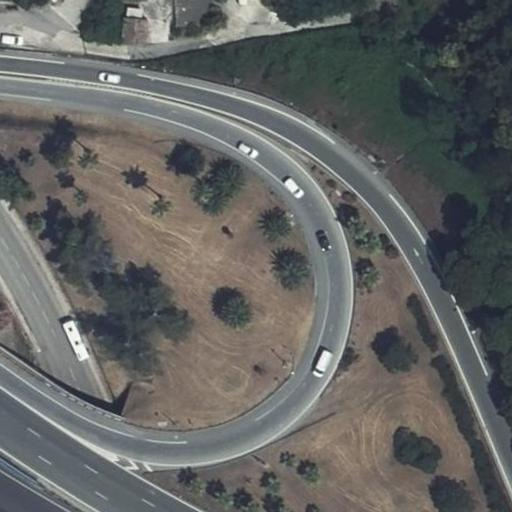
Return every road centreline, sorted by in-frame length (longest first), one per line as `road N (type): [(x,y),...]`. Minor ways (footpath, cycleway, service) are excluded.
road 1 (motorway): [(0,87),(165,110),(261,148),(320,206),(339,265),(332,337),(314,380),(294,405),(232,445),(175,453),(112,441),(0,375)]
road 2 (motorway): [(511,459),(405,230),(311,138),(214,99),(0,64)]
road 3 (tertiary): [(123,511),(75,385),(0,244)]
road 4 (motorway): [(146,511),(0,417)]
